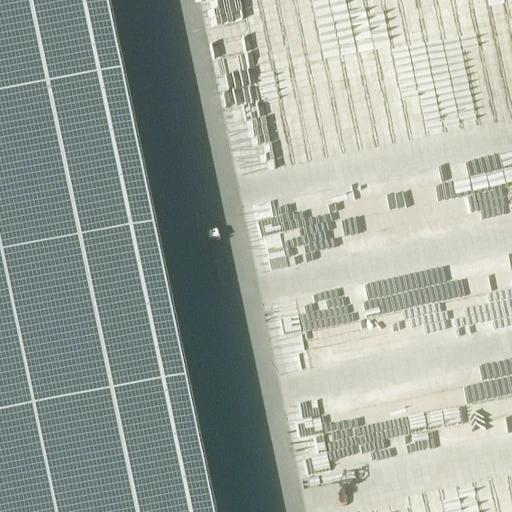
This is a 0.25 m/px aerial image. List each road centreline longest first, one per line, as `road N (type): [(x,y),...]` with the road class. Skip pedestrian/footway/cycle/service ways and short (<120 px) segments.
road 1 (unknown): [(511,135),(191,203)]
road 2 (unknown): [(511,249),(214,308)]
road 3 (unknown): [(511,336),(233,393)]
road 4 (unknown): [(511,443),(253,482)]
